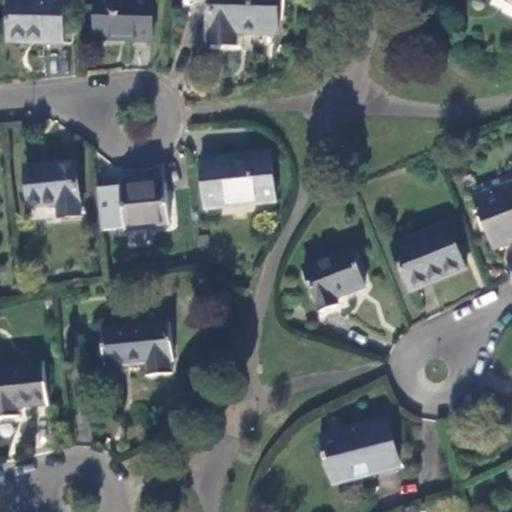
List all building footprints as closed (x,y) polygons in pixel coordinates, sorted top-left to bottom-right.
[(5,0),(4,36),(44,37),(44,44),(62,45),(62,0),(5,0)] [(150,0),(96,0),(96,40),(149,42),(150,0)] [(272,0),(207,0),(206,45),(231,45),(232,34),(272,35),(272,0)] [(269,158),(240,161),(241,170),(270,168),(269,158)] [(240,161),(199,165),(203,215),(272,210),(270,168),(241,170),(240,161)] [(72,165),(24,169),(28,209),(55,207),(58,221),(78,219),(72,165)] [(161,183),(122,186),(126,229),(164,226),(161,183)] [(511,186),(477,200),(498,251),(511,245),(511,186)] [(452,224),(396,247),(416,293),(471,269),(452,224)] [(359,250),(310,268),(325,309),(343,303),(339,294),(370,283),(359,250)] [(224,326),(226,298),(191,296),(189,324),(224,326)] [(169,318),(97,326),(103,363),(144,360),(146,373),(170,370),(169,355),(173,355),(169,318)] [(43,364),(0,367),(0,420),(31,417),(30,407),(48,405),(43,364)] [(388,423),(319,442),(325,464),(331,463),(335,478),(364,472),(366,475),(399,467),(388,423)]
